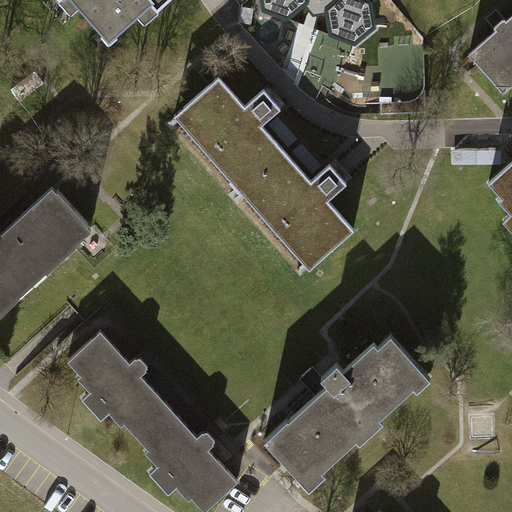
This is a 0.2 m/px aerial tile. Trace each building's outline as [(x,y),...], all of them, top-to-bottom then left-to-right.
[(63,0),(72,10),(79,4),(106,35),(137,10),(143,17),(164,0),(63,0)] [(260,0),(262,11),(288,21),(312,1),(312,0),(324,0),(328,1),(324,5),(329,36),(355,45),(376,28),(372,0),(371,0),(260,0)] [(511,16),(469,55),(507,97),(511,92),(511,16)] [(420,44),(375,45),(376,103),(422,101),(420,44)] [(246,108),(221,79),(176,119),(310,270),(354,232),(328,203),(346,186),(329,167),(313,182),(264,127),(282,112),(264,93),(246,108)] [(511,162),(487,185),(511,213),(511,162)] [(47,179),(0,222),(0,311),(92,226),(47,179)] [(202,508),(237,475),(101,331),(65,364),(202,508)] [(269,447),(302,486),(424,381),(391,342),(269,447)]
